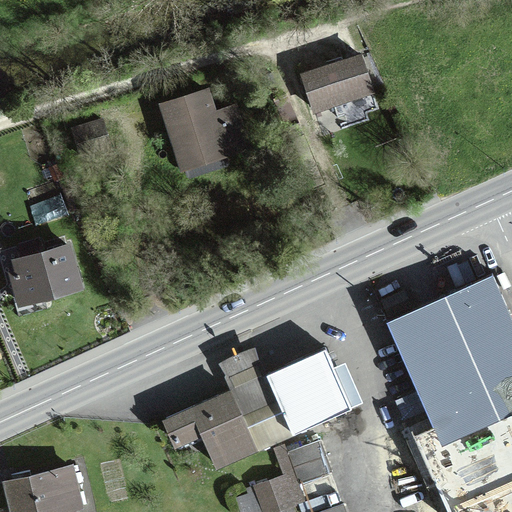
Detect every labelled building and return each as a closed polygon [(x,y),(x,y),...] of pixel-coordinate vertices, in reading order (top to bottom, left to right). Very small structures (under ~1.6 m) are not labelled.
[(361,55),(302,74),(314,109),(372,89),(361,55)] [(205,90),(163,103),(186,176),(229,162),(225,151),(246,144),(234,106),(213,113),(205,90)] [(102,119),(73,128),(82,156),(110,148),(102,119)] [(13,273),(21,301),(78,285),(67,246),(21,259),(24,270),(13,273)] [(511,317),(492,272),(386,319),(441,443),(511,411),(511,317)] [(325,346),(230,389),(243,417),(258,410),(271,440),(351,405),(325,346)] [(256,447),(243,417),(230,389),(165,418),(175,440),(201,429),(216,465),(256,447)] [(332,471),(320,439),(288,451),(299,482),(332,471)] [(70,466),(6,481),(13,511),(47,511),(79,504),(70,466)] [(283,475),(255,485),(264,511),(269,511),(294,503),(283,475)] [(254,511),(247,493),(235,497),(240,511),(254,511)] [(346,511),(343,503),(317,511),(346,511)]
